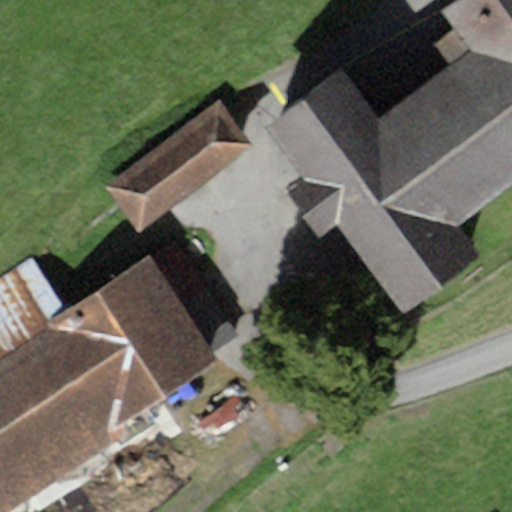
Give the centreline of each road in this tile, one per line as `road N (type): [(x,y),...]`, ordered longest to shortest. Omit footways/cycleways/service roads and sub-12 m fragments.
road 1 (residential): [(511,349),(392,395),(328,379),(234,209)]
road 2 (track): [(234,209),(262,120),(417,0)]
